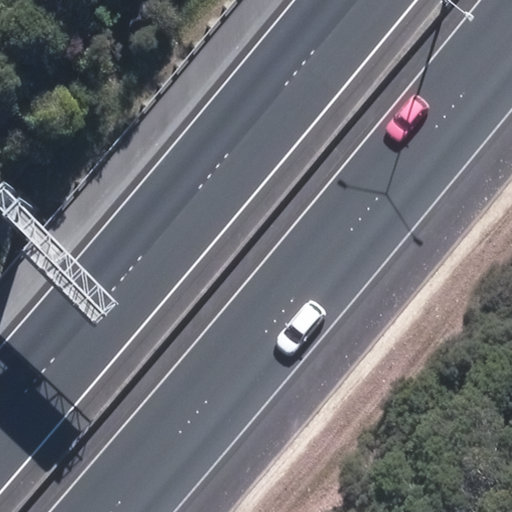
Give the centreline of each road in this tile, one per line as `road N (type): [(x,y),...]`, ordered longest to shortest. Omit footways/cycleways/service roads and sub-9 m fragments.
road 1 (motorway): [(511,34),(106,511)]
road 2 (motorway): [(0,406),(344,0)]
